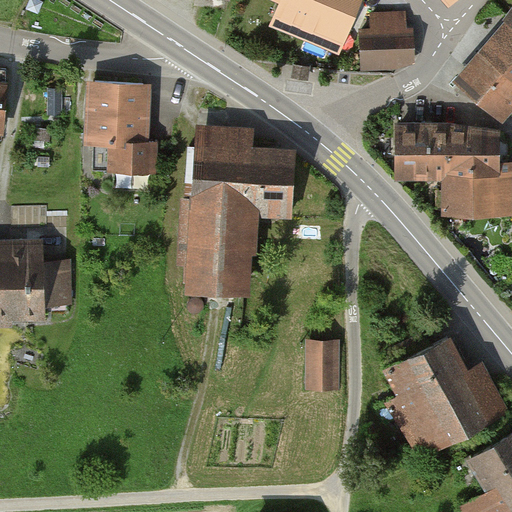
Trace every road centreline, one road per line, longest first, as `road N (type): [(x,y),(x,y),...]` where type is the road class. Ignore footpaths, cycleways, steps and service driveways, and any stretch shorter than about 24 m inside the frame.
road 1 (track): [(0,507),(344,491),(342,511)]
road 2 (unclassified): [(344,491),(355,231),(368,185)]
road 3 (primary): [(368,185),(511,352)]
road 4 (residential): [(193,54),(119,58),(0,37)]
road 5 (residential): [(450,44),(417,83),(309,134)]
road 6 (primary): [(193,54),(309,134)]
